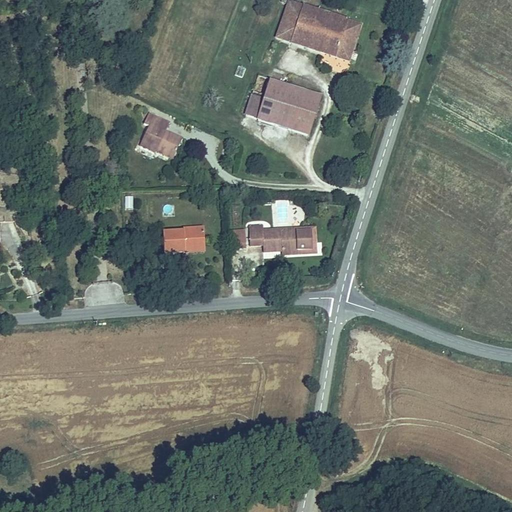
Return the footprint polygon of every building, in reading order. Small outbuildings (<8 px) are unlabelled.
[(361,26),(289,2),(277,38),(349,62),(361,26)] [(242,78),(246,68),(238,66),(234,75),(242,78)] [(253,93),(266,97),(271,81),(258,77),(253,93)] [(271,81),(266,97),(253,93),(245,115),(308,137),(321,99),(271,81)] [(155,153),(156,152),(158,148),(175,156),(182,140),(165,132),(170,123),(147,113),(142,123),(148,126),(139,146),(155,153)] [(158,148),(156,152),(173,160),(175,156),(158,148)] [(265,226),(249,227),(250,249),(264,248),(264,252),(294,250),(295,254),(312,253),(311,234),(294,235),(294,232),(277,233),(265,233),(265,226)] [(166,255),(168,255),(186,253),(186,248),(206,247),(204,228),(183,230),(183,233),(164,234),(166,255)] [(248,229),(232,229),(233,248),(249,247),(248,229)] [(91,307),(124,301),(121,281),(87,287),(91,307)]
